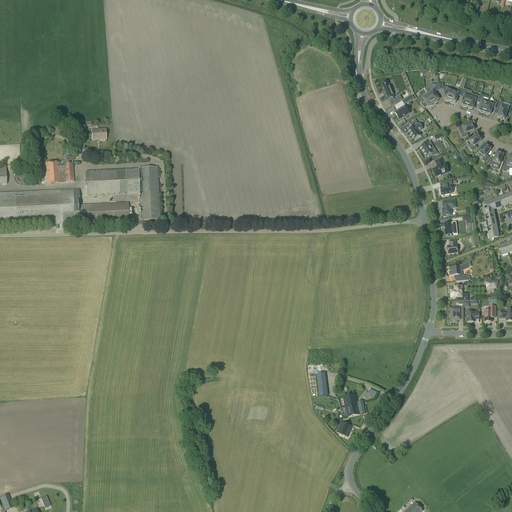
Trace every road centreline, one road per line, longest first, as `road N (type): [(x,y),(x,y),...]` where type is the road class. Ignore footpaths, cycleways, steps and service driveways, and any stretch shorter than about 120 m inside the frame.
road 1 (unclassified): [(423,219),(317,231),(0,235)]
road 2 (unclassified): [(423,219),(411,169),(366,102),(362,33)]
road 3 (unclassified): [(350,487),(351,464),(409,379),(428,331)]
road 4 (primary): [(379,23),(511,51)]
